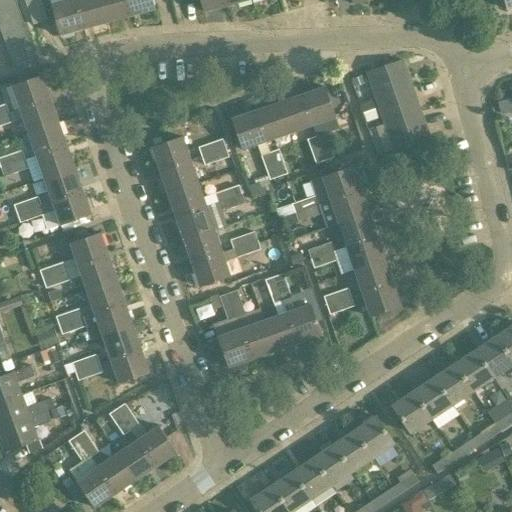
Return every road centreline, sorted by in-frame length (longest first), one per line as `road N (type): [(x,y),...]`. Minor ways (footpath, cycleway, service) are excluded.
road 1 (residential): [(233,477),(91,64),(147,45),(459,53)]
road 2 (residential): [(511,286),(233,477)]
road 3 (residential): [(459,53),(511,235)]
